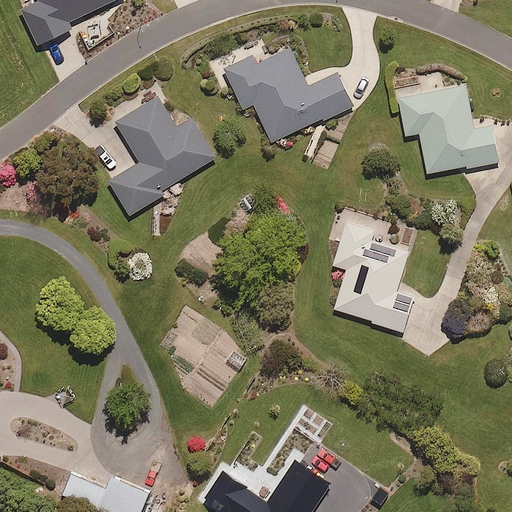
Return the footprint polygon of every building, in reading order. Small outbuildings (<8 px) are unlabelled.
[(38,0),(40,2),(21,11),(37,45),(73,29),(69,22),(117,0),(38,0)] [(309,85),(292,47),(259,62),(255,55),(226,68),(245,108),(256,102),(273,140),(354,103),(339,71),(309,85)] [(474,127),(467,82),(400,93),(406,134),(422,132),(429,172),(501,161),(495,124),(474,127)] [(178,127),(160,96),(118,121),(142,161),(111,180),(131,214),(165,194),(162,189),(216,157),(193,118),(178,127)] [(373,231),(348,223),(335,263),(349,268),(336,307),(405,329),(416,296),(397,290),(410,251),(371,238),(373,231)] [(316,511),(334,484),(294,459),(268,500),(224,472),(207,499),(227,511),(316,511)] [(109,487),(72,473),(61,498),(96,511),(98,510),(103,511),(142,511),(150,491),(113,477),(109,487)] [(381,486),(372,498),(382,504),(390,492),(381,486)]
